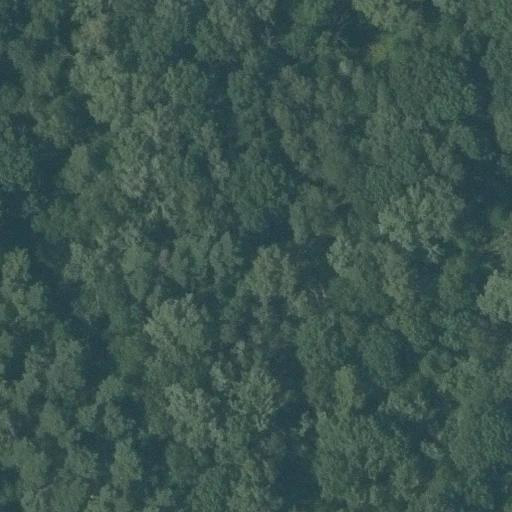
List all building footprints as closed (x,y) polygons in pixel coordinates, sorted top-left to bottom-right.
[(143,0),(131,0),(116,6),(139,70),(162,76),(207,59),(220,40),(205,0),(173,0),(174,2),(164,6),(162,0),(154,0),(157,8),(148,12),(143,0)] [(293,0),(296,5),(319,11),(347,0),(293,0)] [(511,35),(495,42),(511,90),(511,35)] [(365,93),(339,104),(361,168),(384,173),(429,156),(443,137),(418,72),(391,82),(397,99),(387,103),(382,87),(374,90),(380,105),(370,109),(365,93)] [(207,158),(181,168),(204,232),(227,237),(272,220),(285,201),(260,136),(234,146),(239,164),(229,167),(224,151),(217,154),(222,170),(212,173),(207,158)] [(478,234),(452,245),(475,308),(498,314),(511,308),(511,220),(505,223),(510,240),(500,244),(495,228),(488,230),(493,246),(483,250),(478,234)] [(323,300),(297,310),(320,374),(343,380),(388,363),(402,344),(376,279),(350,288),(356,306),(346,310),(340,293),(333,296),(339,312),(329,316),(323,300)] [(437,440),(411,451),(432,511),(476,511),(491,507),(498,491),(475,427),(447,437),(452,452),(442,456),(437,440)]
